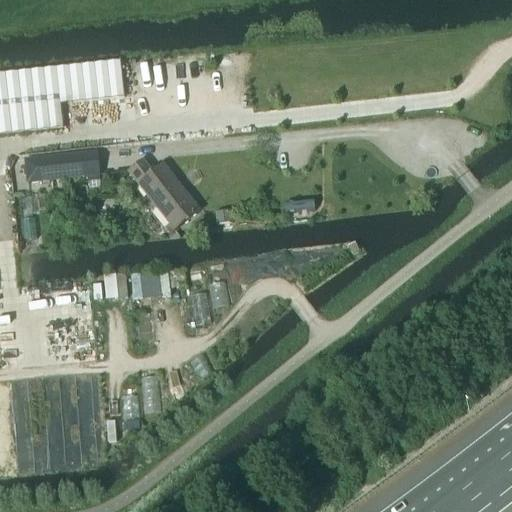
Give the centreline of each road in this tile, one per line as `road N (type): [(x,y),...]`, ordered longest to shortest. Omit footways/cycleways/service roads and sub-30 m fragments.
road 1 (track): [(0,379),(173,362),(265,286),(289,293),(325,338)]
road 2 (unclassified): [(325,338),(511,189)]
road 3 (track): [(121,133),(0,145)]
